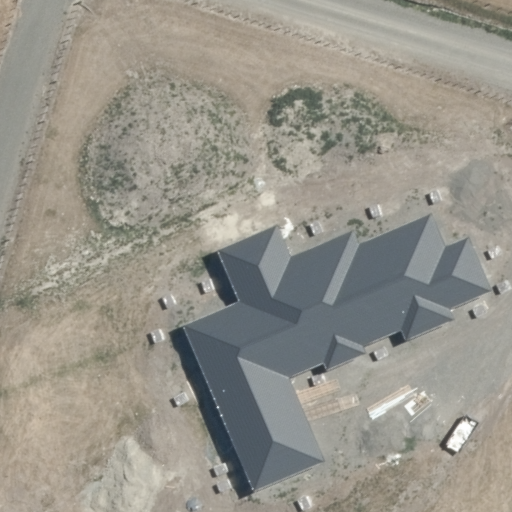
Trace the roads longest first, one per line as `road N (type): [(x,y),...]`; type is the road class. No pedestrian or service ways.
road 1 (residential): [(511,73),(264,0)]
road 2 (residential): [(53,0),(0,173)]
